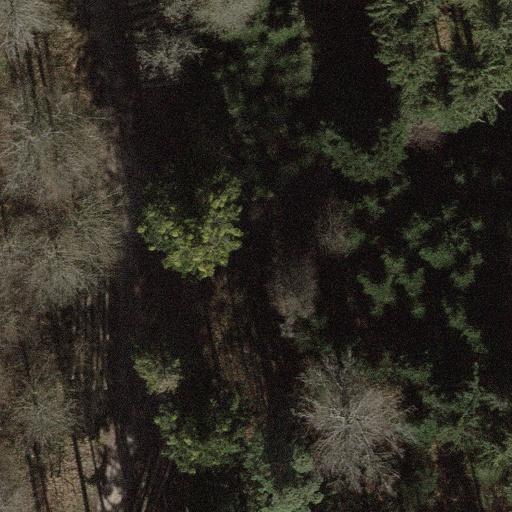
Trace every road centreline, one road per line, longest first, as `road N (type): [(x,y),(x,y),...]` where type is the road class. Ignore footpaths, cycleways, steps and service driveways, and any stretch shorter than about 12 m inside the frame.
road 1 (track): [(154,433),(250,234),(408,124),(511,82)]
road 2 (track): [(86,0),(133,240),(154,433)]
